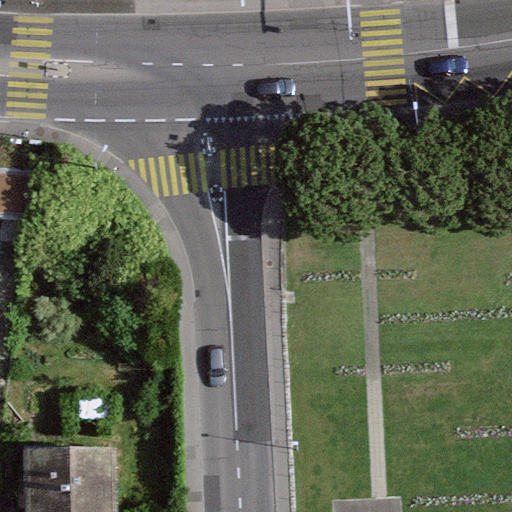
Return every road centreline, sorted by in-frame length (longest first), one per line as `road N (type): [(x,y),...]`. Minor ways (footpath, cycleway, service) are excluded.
road 1 (residential): [(248,511),(232,232),(202,87)]
road 2 (secondary): [(202,87),(511,54)]
road 3 (secondary): [(0,77),(202,87)]
